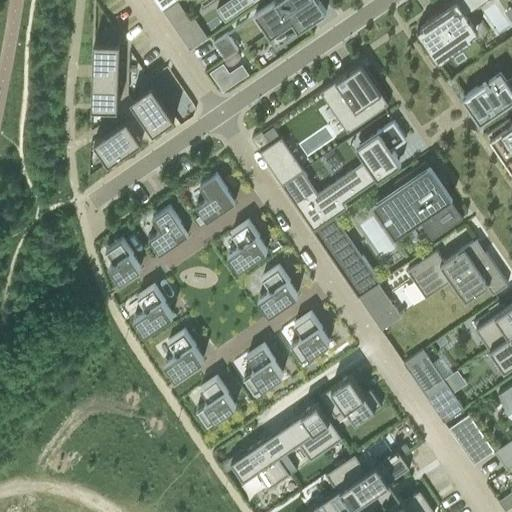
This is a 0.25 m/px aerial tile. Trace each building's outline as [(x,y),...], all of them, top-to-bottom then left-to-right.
[(155,0),(162,9),(175,0),(155,0)] [(225,21),(256,0),(228,0),(216,8),(225,21)] [(275,30),(281,26),(298,14),(306,26),(326,12),(317,0),(273,0),(254,13),(256,17),(263,13),(275,30)] [(422,27),(416,31),(438,63),(473,40),(470,37),(478,31),(466,14),(486,0),(451,0),(427,17),(429,19),(420,25),(422,27)] [(162,11),(170,22),(185,13),(176,1),(162,11)] [(185,13),(170,22),(176,30),(190,20),(185,13)] [(190,20),(176,30),(190,51),(209,39),(194,18),(190,20)] [(224,58),(238,49),(226,33),(213,42),(224,58)] [(93,73),(119,74),(120,41),(94,40),(93,73)] [(223,63),(209,72),(222,91),(248,74),(241,64),(229,73),(223,63)] [(346,72),(319,91),(321,93),(323,91),(348,129),(346,130),(347,132),(389,103),(388,102),(384,105),(377,95),(381,92),(365,69),(361,63),(346,72)] [(462,97),(480,123),(511,101),(511,84),(510,85),(500,71),(488,79),(485,75),(483,77),(485,81),(462,97)] [(118,107),(119,74),(93,73),(92,107),(118,107)] [(153,131),(175,116),(152,83),(131,98),(153,131)] [(142,139),(127,117),(94,140),(109,162),(142,139)] [(511,122),(511,123),(509,120),(508,119),(487,133),(497,149),(505,160),(505,159),(511,154),(511,122)] [(344,202),(401,163),(391,149),(406,139),(393,121),(355,147),(364,160),(316,194),(322,202),(303,215),(313,230),(334,216),(347,207),(344,202)] [(268,141),(261,131),(251,138),(258,148),(268,141)] [(312,147),(317,157),(338,146),(333,135),(312,147)] [(260,151),(266,160),(282,183),(303,169),(281,136),(260,151)] [(430,164),(428,166),(424,161),(393,182),(396,187),(373,203),(395,236),(419,220),(432,239),(463,217),(450,199),(452,197),(430,164)] [(289,196),(310,182),(302,170),(281,184),(289,196)] [(207,196),(196,204),(207,220),(235,201),(216,173),(209,177),(199,184),(207,196)] [(160,228),(148,236),(160,253),(188,233),(169,205),(152,216),(160,228)] [(334,216),(313,230),(321,243),(343,228),(334,216)] [(240,243),(228,251),(239,268),(267,248),(248,220),(232,231),(240,243)] [(122,237),(105,249),(113,261),(110,263),(121,279),(141,266),(122,237)] [(436,250),(407,270),(413,279),(425,297),(451,280),(465,301),(487,286),(492,294),(507,284),(476,238),(443,261),(436,250)] [(343,258),(335,263),(358,296),(379,281),(364,259),(358,263),(350,250),(341,256),(343,258)] [(270,288),(258,296),(269,312),(298,293),(278,265),(262,276),(270,288)] [(146,307),(134,316),(145,332),(173,313),(154,284),(138,296),(146,307)] [(473,322),(490,346),(511,330),(511,301),(504,306),(501,302),(473,322)] [(373,319),(381,330),(401,316),(393,305),(373,319)] [(302,335),(290,343),(301,359),(330,340),(310,312),(294,323),(302,335)] [(176,352),(164,360),(175,376),(203,357),(184,329),(168,340),(176,352)] [(511,330),(490,346),(506,370),(511,365),(511,330)] [(255,367),(243,375),(254,392),(283,372),(264,344),(247,355),(255,367)] [(409,371),(429,358),(423,349),(403,362),(409,371)] [(339,359),(309,382),(318,394),(348,371),(339,359)] [(351,374),(320,395),(335,416),(345,409),(355,423),(381,405),(370,388),(363,393),(351,374)] [(208,399),(196,407),(207,423),(236,404),(216,376),(200,387),(208,399)] [(511,382),(498,392),(498,393),(499,393),(499,394),(499,393),(504,389),(511,399),(511,382)] [(444,422),(464,408),(457,399),(437,412),(444,422)] [(301,413),(282,426),(296,447),(299,444),(310,460),(342,438),(317,402),(301,413)] [(469,415),(449,429),(460,445),(480,431),(469,415)] [(244,447),(228,457),(243,479),(256,470),(269,488),(297,469),(286,453),(296,447),(282,426),(265,437),(247,450),(244,447)] [(511,438),(494,451),(503,464),(511,458),(511,438)] [(355,494),(360,501),(409,468),(396,449),(366,470),(354,453),(336,466),(355,494)] [(336,466),(325,473),(336,490),(303,511),(344,511),(355,505),(360,501),(355,494),(336,466)] [(420,490),(387,511),(433,511),(434,511),(420,490)] [(511,491),(498,501),(505,511),(511,505),(511,491)]
